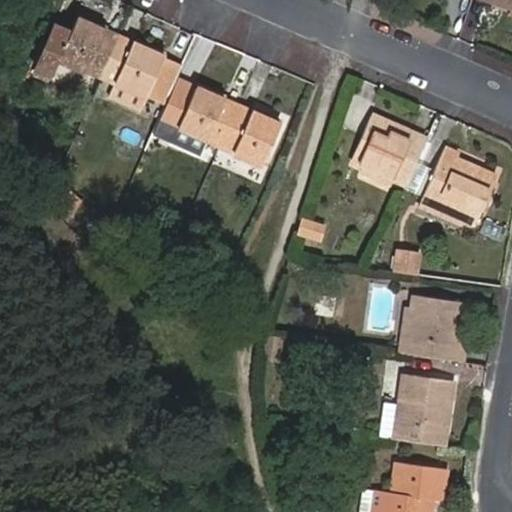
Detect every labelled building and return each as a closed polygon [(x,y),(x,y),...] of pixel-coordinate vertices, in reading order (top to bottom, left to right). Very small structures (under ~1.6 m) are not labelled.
[(109,68),(127,28),(85,10),(79,23),(67,48),(109,68)] [(67,48),(79,23),(63,16),(43,59),(59,66),(67,48)] [(170,47),(127,28),(109,68),(120,73),(152,88),(171,96),(181,75),(185,65),(166,57),(170,47)] [(145,103),(152,88),(120,73),(114,89),(145,103)] [(183,123),(201,83),(181,75),(171,96),(158,127),(177,136),(183,123)] [(183,123),(224,141),(242,101),(201,83),(183,123)] [(242,101),(224,141),(267,161),(286,121),(242,101)] [(362,155),(413,178),(433,133),(381,112),(362,155)] [(430,194),(469,213),(486,221),(507,175),(466,156),(469,149),(452,142),(430,194)] [(70,207),(80,183),(68,177),(57,200),(70,207)] [(76,210),(87,187),(80,183),(70,207),(76,210)] [(466,220),(469,213),(430,194),(427,201),(466,220)] [(299,217),(294,235),(320,243),(325,225),(299,217)] [(405,242),(402,263),(422,266),(425,245),(405,242)] [(143,262),(151,267),(161,249),(152,245),(143,262)] [(161,249),(151,267),(164,273),(172,255),(161,249)] [(207,266),(229,279),(238,261),(218,249),(207,266)] [(343,309),(346,289),(326,286),(323,305),(343,309)] [(419,286),(411,343),(469,352),(471,337),(464,335),(470,294),(419,286)] [(285,352),(288,330),(273,328),(269,350),(285,352)] [(405,395),(400,430),(448,436),(457,371),(410,363),(405,395)] [(390,393),(384,427),(400,430),(405,395),(390,393)] [(384,480),(379,511),(431,511),(435,487),(443,488),(447,458),(401,451),(395,481),(384,480)] [(358,511),(370,511),(372,490),(360,489),(358,511)]
